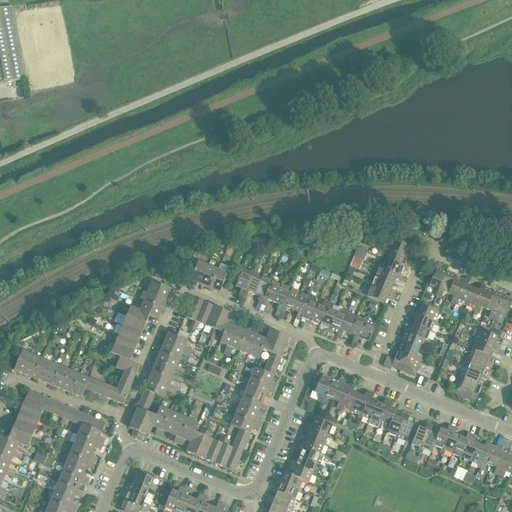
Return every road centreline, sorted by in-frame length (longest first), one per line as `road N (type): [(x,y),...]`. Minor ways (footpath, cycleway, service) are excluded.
road 1 (unclassified): [(0,165),(396,0)]
road 2 (residential): [(123,421),(183,286),(306,336),(315,355)]
road 3 (residential): [(256,502),(315,355)]
road 4 (residential): [(0,402),(9,378),(123,421)]
road 5 (residential): [(256,502),(128,452)]
road 6 (residential): [(371,376),(424,252)]
road 7 (residential): [(484,423),(371,376)]
